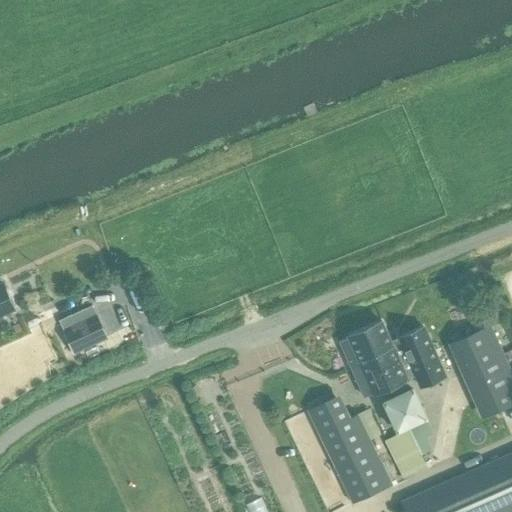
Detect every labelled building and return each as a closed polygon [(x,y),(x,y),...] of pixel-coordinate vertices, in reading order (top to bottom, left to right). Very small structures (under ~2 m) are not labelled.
[(0,314),(14,308),(2,283),(0,284),(0,314)] [(92,305),(59,321),(73,352),(106,337),(92,305)] [(421,387),(445,376),(423,326),(399,337),(399,338),(390,342),(381,322),(348,336),(349,339),(340,343),(364,397),(373,393),(374,395),(407,380),(406,379),(416,375),(421,387)] [(486,413),(511,401),(511,374),(489,323),(453,340),(486,413)] [(404,389),(383,399),(396,429),(418,419),(404,389)] [(344,418),(333,396),(307,409),(352,500),(391,481),(357,412),(344,418)] [(405,480),(428,470),(410,429),(387,439),(405,480)] [(407,511),(503,511),(511,508),(511,450),(402,500),(407,511)]
